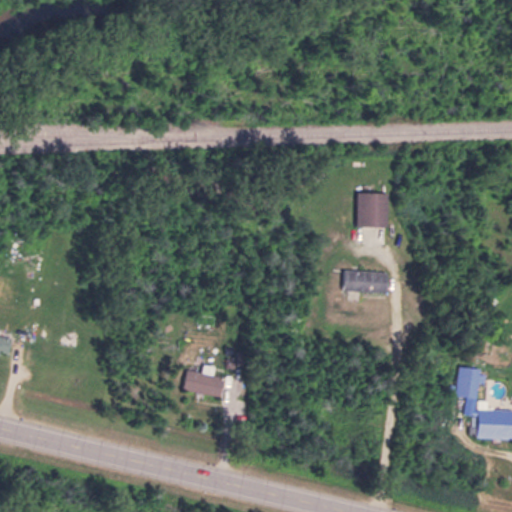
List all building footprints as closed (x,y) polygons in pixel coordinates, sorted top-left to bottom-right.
[(387,190),(357,190),(357,223),(387,223),(387,190)] [(386,288),(386,268),(341,268),(341,288),(386,288)] [(13,333),(0,329),(0,350),(8,353),(13,333)] [(476,396),(480,366),(458,363),(453,393),(476,396)] [(220,393),(224,373),(185,367),(181,386),(220,393)] [(511,437),(511,407),(478,406),(477,436),(511,437)]
